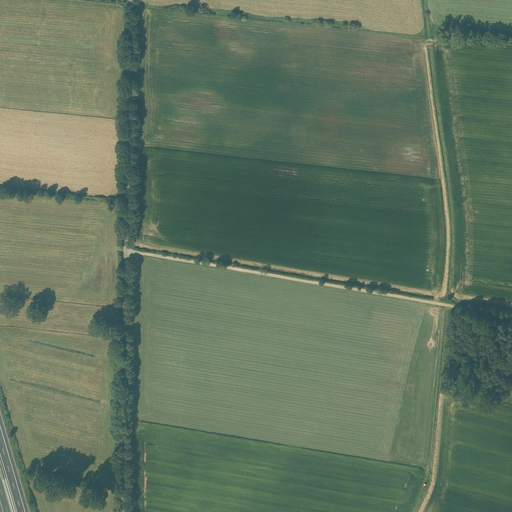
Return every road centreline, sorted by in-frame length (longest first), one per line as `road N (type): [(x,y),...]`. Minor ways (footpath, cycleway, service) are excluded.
road 1 (unclassified): [(127,511),(132,0)]
road 2 (track): [(128,250),(511,315)]
